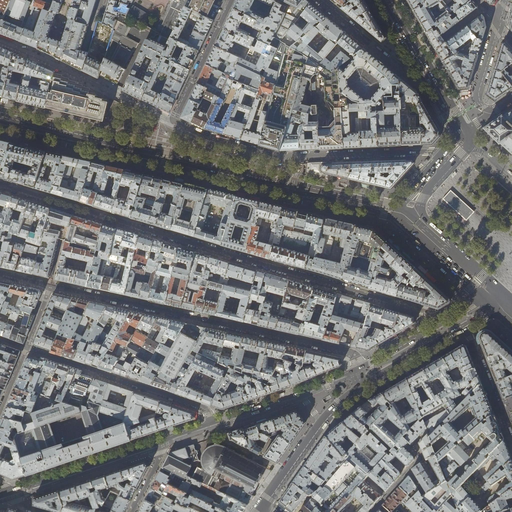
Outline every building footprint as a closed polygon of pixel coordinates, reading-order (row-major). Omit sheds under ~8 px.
[(11,0),(0,0),(0,26),(3,20),(5,14),(11,0)] [(31,2),(28,0),(26,0),(11,0),(5,14),(23,21),(24,22),(27,12),(31,2)] [(29,45),(37,48),(53,5),(39,0),(35,0),(25,29),(20,41),(29,45)] [(59,2),(54,0),(53,5),(37,48),(38,48),(38,49),(45,52),(50,54),(55,57),(62,61),(75,21),(79,9),(74,7),(73,8),(71,7),(68,16),(70,19),(66,30),(63,40),(61,41),(49,37),(48,35),(52,25),(56,14),(59,13),(62,4),(60,3),(59,2)] [(54,0),(59,2),(60,3),(62,4),(63,0),(73,0),(71,7),(73,8),(74,7),(79,9),(81,0),(54,0)] [(96,0),(81,0),(79,9),(75,21),(89,25),(91,17),(96,2),(96,0)] [(127,15),(131,6),(113,0),(109,0),(108,5),(104,18),(102,23),(114,28),(116,20),(123,24),(126,17),(125,17),(124,19),(121,18),(122,16),(119,15),(120,12),(127,15)] [(172,0),(173,1),(158,33),(160,34),(160,35),(170,40),(170,38),(185,7),(188,8),(207,17),(211,9),(213,5),(214,3),(215,0),(172,0)] [(283,11),(280,10),(282,5),(272,0),(236,0),(233,8),(257,20),(249,35),(255,38),(258,40),(270,45),(274,37),(280,40),(294,24),(298,19),(283,12),(283,11)] [(281,0),(280,2),(276,0),(272,0),(282,5),(285,6),(283,12),(298,19),(301,15),(310,3),(306,0),(281,0)] [(331,0),(333,1),(340,8),(341,8),(351,0),(331,0)] [(385,38),(383,33),(375,20),(368,9),(363,0),(351,0),(341,8),(348,14),(376,37),(381,42),(385,38)] [(413,11),(427,0),(406,0),(409,4),(413,11)] [(420,22),(426,33),(435,27),(451,15),(438,0),(427,0),(413,11),(420,22)] [(470,0),(438,0),(451,15),(454,13),(471,0),(470,0)] [(471,0),(454,13),(459,21),(468,14),(477,7),(473,3),(471,0)] [(318,10),(310,3),(301,15),(310,22),(303,31),(294,24),(280,40),(286,44),(290,47),(327,18),(318,10)] [(149,15),(133,5),(128,13),(144,23),(149,15)] [(210,28),(214,20),(207,17),(188,8),(185,7),(170,38),(199,51),(202,44),(210,28)] [(228,18),(223,28),(247,40),(249,35),(257,20),(233,8),(228,18)] [(454,13),(451,15),(435,27),(440,35),(449,29),(459,21),(454,13)] [(466,25),(474,36),(475,36),(476,33),(475,33),(478,31),(479,32),(477,39),(483,40),(487,27),(486,22),(485,17),(482,14),(466,25)] [(346,33),(336,25),(327,18),(290,47),(302,53),(308,57),(319,64),(325,57),(332,49),(338,42),(346,33)] [(21,27),(3,20),(0,26),(0,33),(16,40),(21,27)] [(124,24),(123,24),(116,20),(114,28),(111,39),(119,44),(110,61),(105,57),(101,70),(99,75),(111,82),(117,85),(119,80),(120,81),(126,69),(123,68),(133,51),(134,51),(138,44),(124,36),(129,27),(124,24)] [(89,25),(75,21),(62,61),(65,62),(68,63),(72,65),(76,67),(76,68),(77,68),(78,69),(80,69),(80,70),(81,70),(82,70),(88,52),(87,52),(86,52),(84,51),(82,50),(81,50),(83,42),(89,25)] [(111,39),(114,28),(102,23),(98,21),(97,21),(95,29),(89,47),(88,52),(82,70),(90,74),(95,77),(98,78),(99,75),(101,70),(105,57),(111,39)] [(476,38),(474,36),(466,25),(454,35),(448,40),(445,41),(445,42),(455,54),(460,50),(461,49),(459,46),(465,41),(468,44),(476,38)] [(21,27),(16,40),(18,41),(20,41),(25,29),(23,28),(21,27)] [(435,27),(426,33),(427,34),(431,42),(432,43),(433,46),(435,48),(435,49),(445,42),(445,41),(445,40),(443,38),(442,36),(441,36),(441,35),(440,35),(435,27)] [(251,45),(255,38),(249,35),(247,40),(223,28),(219,37),(215,46),(228,52),(231,45),(233,46),(234,44),(232,43),(233,42),(234,41),(250,48),(245,59),(239,57),(230,76),(229,78),(243,84),(259,90),(262,82),(262,81),(267,68),(278,72),(286,44),(280,40),(274,37),(270,45),(258,40),(255,47),(251,45)] [(325,57),(319,64),(332,73),(333,72),(338,67),(340,66),(353,56),(364,48),(348,35),(346,33),(338,42),(344,48),(339,54),(332,49),(325,57)] [(149,39),(148,39),(147,39),(146,39),(124,88),(123,90),(132,95),(141,100),(162,56),(170,40),(160,35),(159,35),(158,34),(157,35),(154,40),(150,38),(150,39),(149,39)] [(170,38),(170,40),(162,56),(167,58),(171,60),(175,62),(190,70),(196,57),(199,51),(170,38)] [(477,39),(476,38),(468,44),(470,47),(469,48),(471,48),(470,50),(468,49),(468,48),(466,46),(461,49),(460,50),(478,55),(478,54),(483,40),(477,39)] [(445,42),(435,49),(437,51),(439,55),(440,57),(443,62),(455,54),(445,42)] [(510,64),(511,63),(511,62),(511,49),(509,46),(506,42),(504,43),(502,43),(498,58),(495,70),(501,71),(506,68),(507,67),(509,65),(507,63),(507,61),(508,61),(508,60),(509,62),(509,63),(510,64)] [(302,53),(290,47),(286,44),(278,72),(259,144),(268,147),(276,149),(280,150),(290,116),(291,113),(293,109),(302,76),(308,57),(302,53)] [(0,96),(3,97),(4,98),(13,52),(0,46),(0,96)] [(239,57),(228,52),(215,46),(214,47),(206,64),(230,76),(239,57)] [(365,49),(364,48),(353,56),(354,57),(354,59),(344,70),(340,66),(338,67),(341,98),(346,98),(348,96),(352,100),(351,101),(353,101),(359,104),(366,103),(367,117),(369,117),(371,117),(377,117),(376,111),(384,111),(384,105),(380,105),(382,103),(380,102),(382,99),(384,101),(384,96),(386,93),(392,93),(392,92),(392,84),(399,84),(399,77),(398,76),(397,75),(396,74),(384,64),(382,62),(379,60),(367,50),(366,49),(365,49)] [(460,50),(455,54),(443,62),(444,63),(452,79),(456,84),(458,89),(468,88),(470,81),(472,74),(473,71),(478,55),(460,50)] [(20,56),(13,52),(4,98),(9,99),(17,101),(21,85),(17,84),(18,82),(14,81),(13,83),(10,82),(11,79),(13,80),(15,71),(24,73),(27,59),(20,56)] [(157,107),(157,106),(162,94),(152,90),(161,71),(170,75),(171,72),(173,68),(174,66),(175,62),(171,60),(168,65),(168,64),(167,64),(167,63),(166,63),(165,63),(164,63),(167,58),(162,56),(141,100),(154,106),(157,107)] [(319,139),(319,149),(322,149),(340,148),(344,148),(341,105),(343,105),(345,105),(347,105),(346,98),(341,98),(338,67),(333,72),(332,73),(319,64),(308,57),(302,76),(310,79),(311,79),(311,78),(314,74),(320,73),(323,77),(325,100),(327,100),(334,106),(335,109),(334,109),(334,116),(335,116),(335,119),(329,126),(318,126),(319,139)] [(54,71),(40,65),(27,59),(24,73),(21,85),(17,101),(30,104),(46,107),(54,73),(54,71)] [(190,70),(175,62),(174,66),(178,68),(176,70),(174,69),(173,68),(171,72),(186,79),(186,77),(190,70)] [(230,76),(206,64),(200,77),(197,83),(208,88),(206,91),(220,97),(229,78),(230,76)] [(511,69),(509,65),(507,67),(511,74),(511,75),(510,75),(509,74),(509,73),(509,72),(508,72),(508,71),(506,68),(501,71),(505,77),(507,79),(511,85),(511,69)] [(278,72),(267,68),(262,81),(262,82),(259,90),(240,139),(250,142),(259,144),(278,72)] [(503,78),(505,77),(501,71),(495,70),(494,71),(487,93),(491,96),(496,99),(504,93),(511,88),(511,85),(507,79),(504,80),(503,78)] [(186,79),(171,72),(170,75),(162,93),(162,94),(157,106),(170,113),(186,79)] [(54,73),(46,107),(50,108),(104,121),(106,112),(108,103),(105,102),(102,101),(104,95),(97,93),(97,92),(90,90),(90,88),(87,87),(83,86),(83,85),(76,83),(76,81),(68,80),(67,84),(64,83),(62,82),(60,82),(62,75),(54,73)] [(307,113),(308,114),(312,115),(312,107),(307,106),(305,94),(311,95),(310,79),(302,76),(293,109),(297,110),(302,112),(307,113)] [(412,87),(399,77),(399,84),(399,90),(405,94),(404,95),(404,96),(403,98),(400,98),(400,109),(406,108),(408,108),(409,107),(417,105),(422,102),(417,92),(413,88),(412,87)] [(235,104),(236,105),(243,84),(229,78),(220,97),(205,129),(215,132),(224,134),(235,104)] [(206,91),(208,88),(197,83),(193,92),(190,99),(200,104),(203,97),(205,94),(202,93),(204,90),(206,91)] [(240,139),(259,90),(243,84),(236,105),(235,104),(224,134),(232,137),(240,139)] [(400,98),(399,90),(399,84),(392,84),(392,92),(396,91),(396,99),(395,100),(389,100),(388,99),(388,96),(384,96),(384,101),(384,105),(384,111),(384,114),(396,114),(396,115),(395,116),(395,117),(394,117),(395,122),(395,125),(396,126),(397,126),(397,127),(385,127),(386,146),(392,146),(401,145),(400,109),(400,98)] [(458,89),(456,84),(454,85),(457,90),(458,92),(467,91),(468,88),(458,89)] [(414,87),(413,88),(417,92),(422,102),(427,110),(429,109),(419,92),(414,87)] [(220,97),(206,91),(205,94),(203,97),(212,101),(213,103),(213,104),(212,103),(210,104),(207,111),(207,112),(208,113),(206,114),(197,109),(197,111),(191,123),(193,123),(205,129),(220,97)] [(345,108),(345,107),(342,107),(343,105),(341,105),(344,148),(352,147),(361,147),(359,118),(367,117),(366,103),(359,104),(353,101),(351,101),(352,100),(348,96),(346,98),(347,105),(345,105),(345,108)] [(199,107),(200,104),(190,99),(187,105),(181,118),(191,123),(197,111),(193,109),(195,106),(199,107)] [(427,110),(422,102),(417,105),(420,114),(420,123),(423,123),(426,128),(424,129),(421,127),(420,127),(421,144),(432,144),(439,137),(439,133),(439,130),(432,119),(427,110)] [(406,108),(400,109),(401,145),(409,145),(415,145),(419,144),(421,144),(420,127),(416,127),(416,115),(410,115),(409,107),(408,108),(406,108)] [(293,115),(293,116),(292,117),(290,116),(280,150),(290,150),(300,150),(299,139),(307,113),(302,112),(301,115),(296,114),(297,110),(293,109),(291,113),(293,113),(293,114),(293,115)] [(511,109),(503,115),(502,115),(489,124),(483,127),(499,144),(500,143),(511,153),(511,109)] [(385,127),(384,114),(384,111),(376,111),(377,117),(378,146),(382,146),(386,146),(385,127)] [(319,139),(314,139),(306,139),(305,136),(308,136),(308,135),(308,134),(309,134),(309,130),(313,130),(313,121),(307,121),(308,114),(307,113),(299,139),(300,150),(312,149),(319,149),(319,139)] [(378,146),(377,117),(371,117),(372,130),(368,130),(368,121),(369,120),(369,117),(367,117),(359,118),(361,147),(371,147),(378,146)] [(0,175),(10,143),(0,140),(0,175)] [(12,143),(10,143),(0,175),(0,176),(6,179),(18,182),(21,171),(22,168),(28,147),(25,146),(22,146),(12,143)] [(26,185),(35,188),(46,151),(35,149),(28,147),(22,168),(24,169),(24,172),(21,171),(18,182),(26,185)] [(51,193),(62,155),(55,153),(46,151),(35,188),(43,190),(51,193)] [(84,187),(91,162),(77,159),(75,158),(62,155),(51,193),(65,197),(79,201),(84,187)] [(311,170),(322,172),(334,175),(361,181),(362,182),(370,183),(372,184),(381,186),(391,188),(396,183),(401,177),(403,175),(406,172),(411,167),(414,163),(413,160),(390,161),(382,161),(376,161),(367,161),(356,162),(342,162),(311,164),(311,170)] [(87,203),(94,205),(106,165),(99,164),(91,162),(84,187),(79,201),(87,203)] [(120,185),(124,170),(116,168),(114,167),(106,165),(94,205),(102,208),(112,211),(119,187),(120,185)] [(136,172),(124,170),(120,185),(121,186),(122,184),(132,186),(127,203),(125,202),(125,200),(122,199),(123,199),(119,198),(122,188),(119,187),(112,211),(122,214),(131,216),(137,195),(144,174),(136,172)] [(322,172),(311,170),(310,175),(333,180),(334,175),(322,172)] [(161,178),(144,174),(137,195),(147,198),(148,193),(155,195),(153,200),(157,201),(163,179),(161,178)] [(173,181),(163,179),(157,201),(164,203),(162,210),(165,211),(167,204),(164,203),(167,195),(169,195),(169,193),(174,194),(175,196),(173,203),(172,203),(172,204),(173,204),(170,214),(161,211),(157,224),(162,226),(170,228),(183,183),(174,181),(173,181)] [(182,232),(194,235),(207,189),(205,189),(183,183),(170,228),(182,232)] [(222,244),(236,196),(234,195),(221,192),(207,189),(194,235),(208,239),(222,244)] [(473,211),(451,190),(443,199),(466,219),(466,220),(474,212),(473,211)] [(6,219),(13,196),(6,194),(1,192),(0,195),(0,222),(4,224),(6,219)] [(157,224),(161,211),(162,210),(164,203),(157,201),(153,200),(147,198),(137,195),(131,216),(147,221),(157,224)] [(16,242),(20,230),(29,201),(21,199),(13,196),(6,219),(4,224),(1,236),(8,238),(7,241),(14,242),(16,242)] [(230,246),(245,251),(259,201),(247,198),(236,196),(222,244),(230,246)] [(42,240),(44,234),(50,208),(40,204),(29,201),(20,230),(29,233),(26,241),(33,243),(41,245),(42,240)] [(276,234),(283,207),(282,207),(271,204),(259,201),(245,251),(257,254),(269,258),(276,234)] [(288,208),(283,207),(276,234),(291,237),(293,232),(283,229),(285,224),(294,226),(298,210),(290,208),(288,208)] [(58,239),(59,238),(58,238),(60,231),(50,229),(52,222),(69,226),(72,215),(61,211),(50,208),(44,234),(58,239)] [(300,211),(298,210),(294,226),(305,229),(309,213),(300,211)] [(318,243),(321,232),(324,216),(317,215),(309,213),(305,229),(304,234),(302,240),(307,241),(312,242),(318,243)] [(69,226),(65,240),(66,240),(82,245),(92,248),(96,249),(103,224),(86,219),(72,215),(69,226)] [(321,232),(331,234),(342,237),(352,239),(356,224),(340,220),(324,216),(321,232)] [(109,226),(103,224),(96,249),(100,250),(102,240),(107,242),(108,243),(107,252),(110,253),(117,228),(109,226)] [(369,242),(374,228),(373,228),(365,226),(359,225),(356,224),(352,239),(348,254),(363,258),(369,242)] [(376,226),(374,228),(382,236),(384,234),(376,226)] [(117,228),(110,253),(101,289),(109,291),(110,291),(113,278),(105,276),(106,273),(110,275),(113,266),(110,266),(111,261),(112,262),(112,264),(117,265),(119,255),(125,231),(121,229),(117,228)] [(374,228),(369,242),(363,258),(376,261),(381,247),(387,240),(385,239),(384,237),(382,236),(374,228)] [(16,270),(17,270),(21,256),(26,241),(29,233),(20,230),(16,242),(14,251),(15,251),(15,254),(19,255),(15,270),(16,270)] [(128,258),(133,259),(139,235),(134,234),(125,231),(119,255),(121,256),(122,252),(123,252),(124,248),(126,249),(127,246),(131,247),(128,258)] [(291,237),(302,240),(304,234),(293,231),(293,232),(291,237)] [(341,279),(345,264),(341,263),(320,258),(320,255),(322,256),(322,257),(328,258),(332,243),(331,240),(330,240),(331,234),(321,232),(318,243),(315,257),(314,257),(314,259),(310,258),(310,256),(308,256),(305,268),(327,275),(341,279)] [(40,275),(49,278),(56,248),(58,239),(44,234),(42,240),(49,242),(48,248),(40,246),(37,260),(33,274),(40,275)] [(286,263),(305,268),(308,256),(310,256),(314,257),(315,257),(318,243),(312,242),(309,255),(282,247),(284,241),(299,245),(303,246),(303,247),(307,246),(306,245),(307,241),(302,240),(291,237),(276,234),(269,258),(286,263)] [(154,239),(146,237),(139,235),(133,259),(133,260),(147,264),(149,258),(150,253),(154,239)] [(0,266),(5,268),(15,270),(19,255),(15,254),(14,253),(12,261),(8,260),(10,253),(11,253),(14,242),(7,241),(8,238),(1,236),(0,240),(0,266)] [(352,239),(342,237),(340,246),(340,247),(340,248),(344,249),(343,255),(341,254),(340,257),(342,258),(341,263),(345,264),(348,254),(352,239)] [(390,238),(387,240),(399,251),(401,248),(390,238)] [(149,258),(147,264),(157,267),(159,262),(164,242),(159,241),(154,239),(150,253),(152,253),(152,251),(156,252),(155,259),(149,258)] [(65,242),(56,279),(61,280),(72,283),(87,286),(96,249),(92,248),(91,251),(81,249),(82,245),(66,240),(65,242)] [(390,265),(401,253),(400,252),(399,251),(387,240),(381,247),(376,261),(375,266),(377,267),(377,269),(374,268),(374,269),(381,271),(384,272),(388,274),(390,265)] [(24,272),(33,274),(37,260),(35,260),(38,247),(32,245),(33,243),(26,241),(21,256),(17,270),(24,272)] [(164,242),(159,262),(174,266),(179,247),(171,245),(164,242)] [(179,247),(174,266),(165,304),(171,305),(181,307),(185,288),(189,275),(195,252),(187,249),(179,247)] [(96,249),(87,286),(94,288),(101,289),(110,253),(107,252),(100,250),(96,249)] [(403,251),(401,253),(412,263),(414,261),(403,251)] [(198,278),(203,279),(209,256),(202,254),(195,252),(189,275),(194,277),(198,278)] [(412,263),(401,253),(390,265),(388,274),(390,276),(391,276),(394,272),(397,275),(393,279),(394,279),(399,284),(415,266),(414,265),(412,263)] [(348,254),(345,264),(341,279),(355,283),(369,288),(374,269),(374,268),(375,266),(376,261),(363,258),(348,254)] [(110,291),(118,293),(125,295),(133,260),(133,259),(128,258),(121,256),(119,255),(117,265),(113,278),(110,291)] [(230,262),(218,259),(209,256),(203,279),(206,280),(224,285),(225,278),(230,262)] [(147,264),(133,260),(125,295),(131,296),(149,300),(157,267),(147,264)] [(159,262),(157,267),(149,300),(156,302),(165,304),(174,266),(159,262)] [(230,262),(225,278),(229,279),(230,276),(253,283),(254,280),(257,270),(244,266),(230,262)] [(420,265),(417,268),(424,274),(426,272),(420,265)] [(416,267),(415,266),(399,284),(412,287),(415,285),(424,274),(417,268),(416,267)] [(375,290),(382,292),(388,274),(384,272),(382,277),(380,276),(381,271),(374,269),(369,288),(375,290)] [(253,285),(253,286),(251,293),(259,295),(262,286),(263,282),(265,273),(261,271),(257,270),(254,280),(259,281),(258,286),(253,285)] [(267,291),(285,296),(289,280),(276,276),(265,273),(263,282),(266,283),(265,287),(262,286),(259,295),(265,296),(266,296),(267,291)] [(388,293),(395,296),(399,284),(394,279),(393,280),(393,279),(391,279),(391,280),(389,279),(390,276),(388,274),(382,292),(388,293)] [(438,287),(424,274),(415,285),(426,288),(426,289),(429,291),(430,294),(428,295),(425,294),(422,304),(429,306),(436,308),(437,308),(438,308),(449,302),(450,298),(441,290),(438,287)] [(189,275),(185,288),(181,307),(188,309),(195,311),(202,283),(203,279),(198,278),(197,281),(194,280),(194,277),(189,275)] [(221,293),(216,316),(227,318),(230,319),(243,322),(251,293),(253,286),(229,279),(225,278),(224,285),(222,293),(221,293)] [(0,312),(3,306),(7,295),(5,295),(5,293),(6,291),(7,290),(9,291),(12,284),(0,280),(0,312)] [(204,283),(202,283),(195,311),(205,313),(216,316),(221,293),(222,293),(224,285),(206,280),(204,283)] [(283,301),(298,305),(299,301),(294,300),(291,302),(291,300),(290,300),(290,293),(306,298),(303,303),(302,303),(301,304),(300,306),(308,308),(314,287),(301,283),(289,280),(285,296),(283,301)] [(12,283),(12,284),(9,291),(7,295),(3,306),(12,310),(19,313),(21,310),(21,308),(23,303),(25,299),(26,295),(29,287),(22,286),(12,283)] [(409,299),(422,304),(425,294),(428,295),(430,294),(429,291),(426,289),(415,285),(412,287),(399,284),(395,296),(409,299)] [(34,289),(29,287),(26,295),(30,297),(29,300),(25,299),(23,303),(34,307),(35,307),(41,293),(39,290),(34,289)] [(308,308),(307,309),(313,311),(316,304),(318,302),(325,305),(322,314),(330,317),(332,314),(334,304),(331,304),(332,302),(335,302),(337,294),(325,290),(314,287),(308,308)] [(245,322),(251,324),(255,310),(250,309),(253,299),(258,301),(259,295),(251,293),(243,322),(245,322)] [(50,301),(47,308),(53,310),(55,306),(67,311),(72,297),(60,295),(55,294),(52,295),(50,301)] [(350,345),(356,347),(364,325),(370,304),(356,299),(352,311),(351,311),(350,316),(347,315),(350,303),(351,303),(352,298),(337,294),(335,302),(334,304),(332,314),(330,317),(329,321),(336,323),(334,329),(338,330),(337,333),(342,334),(339,343),(345,344),(347,337),(347,336),(347,335),(343,334),(345,328),(358,331),(357,334),(356,333),(354,340),(352,341),(350,345)] [(258,325),(264,301),(265,296),(259,295),(258,301),(258,302),(261,302),(259,309),(260,309),(260,311),(257,311),(258,306),(257,306),(255,310),(251,324),(257,325),(258,325)] [(64,319),(59,331),(58,334),(69,337),(72,338),(83,316),(84,313),(90,301),(81,300),(72,297),(67,311),(66,312),(66,314),(65,316),(64,318),(64,319)] [(75,339),(81,341),(87,342),(88,340),(108,305),(99,303),(90,301),(84,313),(96,319),(95,320),(93,319),(92,319),(91,321),(91,322),(84,336),(81,335),(88,321),(87,318),(83,316),(72,338),(75,339)] [(270,327),(276,329),(279,317),(279,316),(272,315),(272,314),(271,313),(270,312),(273,303),(264,301),(258,325),(270,327)] [(287,331),(298,334),(303,320),(307,309),(308,308),(300,306),(298,305),(283,301),(280,313),(284,314),(286,308),(294,311),(295,310),(296,309),(299,309),(295,318),(293,317),(292,318),(292,320),(288,319),(289,317),(288,316),(285,315),(284,318),(279,317),(276,329),(287,331)] [(15,340),(24,343),(29,331),(35,315),(31,313),(32,312),(34,307),(23,303),(21,308),(23,307),(24,307),(23,311),(21,310),(19,313),(18,316),(25,318),(22,326),(20,330),(19,329),(21,321),(21,318),(18,317),(16,321),(15,324),(9,338),(15,340)] [(377,306),(370,304),(364,325),(370,327),(372,320),(377,321),(375,327),(374,326),(374,328),(376,328),(381,329),(382,326),(380,325),(385,308),(377,306)] [(116,336),(118,333),(131,311),(117,308),(108,305),(88,340),(102,345),(100,349),(102,349),(104,346),(109,349),(116,336)] [(0,334),(3,336),(7,323),(9,317),(12,310),(3,306),(0,312),(0,334)] [(43,318),(39,328),(45,330),(47,326),(59,331),(64,319),(51,315),(53,310),(47,308),(43,318)] [(392,310),(385,308),(380,325),(382,326),(384,326),(385,323),(390,325),(389,328),(393,329),(396,323),(396,321),(399,312),(392,310)] [(310,336),(322,339),(327,328),(324,327),(325,324),(328,325),(328,323),(329,321),(330,317),(322,314),(318,325),(310,322),(313,311),(307,309),(303,320),(298,334),(310,336)] [(19,313),(12,310),(9,317),(16,321),(18,317),(18,316),(19,313)] [(119,334),(118,337),(130,341),(133,335),(127,332),(127,330),(130,324),(137,328),(145,314),(138,312),(131,311),(118,333),(119,334)] [(406,314),(399,312),(396,321),(399,321),(399,322),(396,324),(396,323),(393,329),(396,334),(405,328),(414,323),(414,316),(406,314)] [(152,316),(145,314),(137,328),(133,335),(130,341),(129,342),(141,348),(147,337),(140,333),(142,329),(142,328),(148,331),(148,334),(147,336),(148,337),(159,317),(152,316)] [(159,317),(148,337),(147,337),(141,348),(137,356),(149,363),(156,350),(172,320),(165,319),(159,317)] [(179,322),(172,320),(156,350),(167,356),(185,323),(179,322)] [(4,336),(9,338),(15,324),(13,324),(12,325),(7,323),(3,336),(4,336)] [(169,391),(169,390),(175,381),(178,374),(183,366),(185,362),(205,327),(205,328),(195,325),(185,323),(167,356),(151,385),(153,385),(168,390),(169,391)] [(377,345),(379,344),(376,339),(381,329),(376,328),(373,332),(372,332),(374,328),(370,327),(364,325),(356,347),(368,349),(369,350),(377,345)] [(389,338),(396,334),(393,329),(389,328),(384,326),(382,326),(381,329),(376,339),(379,344),(387,339),(389,338)] [(185,362),(191,364),(195,357),(198,352),(218,362),(227,332),(214,330),(205,327),(185,362)] [(334,342),(339,343),(342,334),(337,333),(338,330),(334,329),(333,332),(331,331),(332,331),(330,330),(329,329),(329,327),(327,327),(327,328),(322,339),(334,342)] [(39,346),(51,350),(55,340),(43,335),(45,330),(39,328),(36,334),(34,341),(35,345),(39,346)] [(227,332),(218,362),(228,366),(229,364),(236,365),(240,348),(235,347),(236,344),(240,345),(243,336),(231,333),(227,332)] [(480,336),(479,339),(488,362),(494,378),(496,384),(511,377),(511,354),(489,333),(485,333),(480,336)] [(57,354),(62,356),(69,337),(58,334),(57,336),(56,337),(62,339),(63,340),(65,341),(65,342),(56,339),(55,340),(51,350),(50,352),(57,354)] [(116,336),(109,349),(98,368),(104,369),(112,372),(129,342),(130,341),(118,337),(116,336)] [(242,373),(243,370),(252,373),(252,377),(258,380),(261,371),(262,366),(268,342),(256,339),(243,336),(240,345),(240,348),(236,365),(234,369),(240,372),(242,373)] [(68,358),(74,360),(79,345),(75,344),(75,346),(72,346),(75,339),(72,338),(69,337),(62,356),(68,358)] [(86,364),(92,365),(97,355),(93,353),(94,349),(99,351),(100,349),(102,345),(88,340),(87,342),(93,345),(85,363),(86,364)] [(81,341),(79,345),(74,360),(79,361),(85,363),(93,345),(87,342),(81,341)] [(129,342),(112,372),(119,374),(126,376),(131,366),(137,356),(141,348),(129,342)] [(262,366),(264,367),(263,371),(261,371),(258,380),(262,381),(267,384),(282,358),(288,346),(276,344),(268,342),(262,366)] [(2,344),(1,346),(0,349),(0,353),(1,353),(1,352),(2,352),(2,353),(2,354),(5,355),(4,357),(0,355),(0,358),(15,364),(16,362),(20,351),(6,346),(2,344)] [(97,367),(98,368),(109,349),(104,346),(102,349),(100,349),(99,351),(97,355),(92,365),(97,367)] [(288,346),(282,358),(303,365),(306,350),(297,348),(288,346)] [(452,353),(441,359),(462,393),(478,377),(474,367),(467,347),(463,346),(452,353)] [(149,384),(151,385),(167,356),(156,350),(149,363),(139,380),(147,383),(149,384)] [(303,365),(308,378),(323,372),(341,364),(341,358),(321,354),(306,350),(303,365)] [(128,376),(139,380),(149,363),(137,356),(131,366),(126,376),(128,376)] [(25,362),(23,366),(31,369),(32,368),(33,368),(34,367),(35,367),(34,370),(35,371),(40,360),(35,358),(30,357),(27,358),(25,362)] [(41,357),(40,360),(35,371),(38,372),(39,369),(43,370),(47,359),(43,358),(41,357)] [(188,369),(175,393),(179,394),(199,400),(211,405),(224,381),(221,380),(225,370),(195,357),(191,364),(188,369)] [(11,374),(15,364),(0,358),(0,374),(9,378),(10,376),(11,374)] [(267,384),(269,385),(272,392),(282,389),(291,385),(287,375),(282,358),(267,384)] [(287,375),(291,385),(300,382),(301,381),(308,378),(303,365),(282,358),(287,375)] [(34,391),(38,392),(45,396),(52,380),(51,380),(50,382),(47,381),(46,381),(43,381),(44,377),(47,378),(49,372),(54,374),(59,363),(56,362),(47,359),(43,370),(41,373),(37,383),(34,391)] [(424,369),(422,370),(430,383),(439,378),(445,389),(444,392),(437,396),(444,406),(446,410),(450,417),(465,401),(460,396),(462,393),(441,359),(424,369)] [(50,397),(56,399),(59,392),(53,390),(55,384),(58,385),(56,389),(60,390),(64,382),(65,379),(71,367),(65,365),(59,363),(54,374),(53,377),(53,378),(52,380),(45,396),(50,397)] [(21,372),(19,377),(27,379),(28,376),(31,378),(33,372),(36,373),(33,380),(32,379),(31,380),(37,383),(41,373),(38,372),(35,371),(34,370),(31,369),(23,366),(21,372)] [(170,391),(175,393),(188,369),(183,366),(178,374),(181,376),(179,379),(179,378),(177,381),(175,381),(169,390),(170,391)] [(60,401),(62,401),(68,403),(77,383),(74,382),(76,378),(79,379),(81,375),(82,371),(75,368),(71,367),(65,379),(68,380),(67,383),(64,382),(60,390),(59,392),(56,399),(60,401)] [(222,408),(223,408),(224,408),(225,408),(234,405),(230,392),(240,372),(234,369),(230,367),(224,381),(211,405),(212,405),(221,408),(222,408)] [(437,396),(430,383),(422,370),(411,376),(406,380),(422,418),(422,419),(444,406),(437,396)] [(243,402),(245,401),(242,394),(251,376),(242,373),(240,372),(230,392),(234,405),(243,402)] [(0,387),(5,390),(7,384),(9,378),(0,374),(0,387)] [(77,383),(68,403),(80,407),(93,379),(90,378),(87,377),(81,375),(79,379),(77,383)] [(257,397),(258,397),(254,385),(251,376),(242,394),(245,401),(257,397)] [(260,396),(272,392),(269,385),(267,384),(265,386),(262,381),(258,380),(252,377),(251,376),(254,385),(258,397),(260,396)] [(31,380),(27,379),(19,377),(15,386),(15,387),(33,393),(31,399),(36,400),(38,392),(34,391),(37,383),(31,380)] [(480,383),(478,377),(462,393),(460,396),(465,401),(481,384),(480,383)] [(500,394),(503,401),(511,397),(511,377),(496,384),(497,386),(500,394)] [(26,474),(74,458),(80,456),(87,454),(131,439),(127,426),(138,423),(141,421),(155,417),(157,412),(160,401),(134,392),(133,392),(121,388),(108,383),(93,378),(93,379),(80,407),(68,403),(62,401),(49,405),(47,398),(50,397),(45,396),(38,392),(36,400),(34,405),(32,412),(26,410),(24,415),(24,417),(22,422),(25,430),(19,432),(17,433),(14,438),(18,450),(21,457),(26,474)] [(419,421),(422,418),(406,380),(391,389),(381,395),(391,407),(368,431),(390,452),(402,438),(410,431),(410,430),(411,431),(412,430),(411,429),(412,429),(410,427),(409,428),(408,426),(418,420),(419,421)] [(432,446),(442,437),(448,444),(435,455),(435,456),(438,463),(448,454),(487,419),(494,416),(489,404),(481,384),(465,401),(450,417),(449,418),(436,432),(429,439),(431,445),(432,446)] [(14,388),(12,393),(31,399),(33,393),(15,387),(14,388)] [(10,397),(10,398),(34,405),(36,400),(31,399),(12,393),(10,397)] [(391,407),(381,395),(365,404),(362,407),(350,416),(368,431),(391,407)] [(506,409),(511,423),(511,397),(503,401),(506,409)] [(7,405),(8,405),(26,410),(32,412),(34,405),(10,398),(10,399),(7,405)] [(157,412),(155,417),(159,430),(174,425),(186,421),(194,418),(194,415),(194,412),(160,401),(157,412)] [(7,407),(3,416),(22,422),(24,417),(16,415),(16,413),(24,415),(26,410),(8,405),(7,407)] [(283,429),(283,430),(280,435),(291,443),(305,422),(300,416),(298,413),(296,410),(283,415),(273,418),(277,431),(283,429)] [(446,410),(424,423),(429,434),(428,435),(429,439),(436,432),(433,428),(442,422),(445,419),(446,418),(445,417),(447,416),(449,418),(450,417),(446,410)] [(0,468),(4,458),(1,457),(3,454),(1,453),(2,453),(2,452),(4,446),(5,445),(6,445),(11,447),(13,452),(18,450),(14,438),(10,436),(13,427),(17,426),(19,432),(25,430),(22,422),(3,416),(2,418),(0,423),(0,468)] [(354,430),(362,437),(368,431),(350,416),(342,423),(341,424),(351,433),(354,430)] [(460,488),(471,476),(504,442),(499,429),(494,416),(487,419),(448,454),(461,467),(469,458),(462,452),(473,441),(474,441),(474,440),(475,440),(481,433),(491,443),(485,450),(484,450),(483,451),(472,463),(473,464),(472,466),(470,468),(469,467),(468,467),(467,467),(466,468),(465,469),(465,470),(466,472),(459,479),(457,476),(449,484),(446,481),(446,482),(426,494),(422,497),(423,499),(434,511),(435,511),(437,511),(452,496),(460,488)] [(145,435),(159,430),(155,417),(141,421),(142,424),(140,425),(140,424),(139,424),(138,423),(127,426),(131,439),(145,435)] [(265,421),(257,423),(259,431),(270,436),(278,433),(277,431),(273,418),(265,421)] [(420,442),(421,442),(428,435),(429,434),(424,423),(423,421),(421,424),(419,422),(412,429),(415,432),(414,433),(414,434),(410,431),(402,438),(408,443),(410,445),(412,443),(421,434),(424,437),(423,438),(420,440),(420,442)] [(251,449),(260,453),(263,448),(258,445),(256,440),(260,438),(267,442),(269,438),(270,436),(259,431),(257,423),(255,424),(244,428),(251,449)] [(348,439),(355,445),(359,440),(351,433),(341,424),(326,437),(325,437),(325,438),(343,460),(347,454),(339,445),(337,446),(336,444),(346,436),(348,437),(348,439)] [(231,439),(251,449),(244,428),(236,430),(235,431),(229,433),(231,439)] [(228,437),(231,439),(229,433),(235,431),(234,429),(226,432),(227,434),(228,437)] [(319,506),(317,509),(320,511),(332,511),(345,498),(347,500),(363,482),(368,477),(377,466),(390,452),(368,431),(362,437),(359,440),(355,445),(352,448),(347,454),(343,460),(324,483),(320,488),(317,492),(316,493),(312,496),(313,498),(318,502),(321,505),(320,505),(320,506),(319,506)] [(290,444),(291,443),(280,435),(279,434),(275,440),(273,439),(272,440),(269,438),(267,442),(263,448),(260,453),(270,458),(275,461),(276,461),(277,462),(290,444)] [(426,461),(428,460),(435,456),(435,455),(432,447),(430,448),(429,445),(430,444),(430,445),(431,445),(429,439),(428,435),(421,442),(418,444),(422,452),(425,460),(426,461)] [(303,468),(324,483),(343,460),(325,438),(303,468)] [(403,448),(408,443),(402,438),(390,452),(377,466),(394,482),(396,480),(400,475),(400,473),(390,463),(396,457),(406,466),(408,466),(411,463),(414,460),(413,457),(403,448)] [(483,478),(487,483),(511,461),(508,453),(504,442),(471,476),(474,478),(478,475),(478,472),(489,460),(492,463),(496,459),(498,462),(496,464),(496,465),(497,466),(483,478)] [(164,462),(160,471),(169,475),(172,477),(171,479),(168,483),(179,488),(182,484),(173,480),(173,479),(174,477),(174,478),(176,474),(184,479),(186,475),(187,475),(188,473),(191,466),(182,461),(184,458),(187,457),(187,460),(190,459),(189,457),(192,456),(193,461),(198,460),(197,457),(198,457),(198,455),(197,456),(196,454),(197,454),(197,453),(197,451),(196,451),(196,450),(195,450),(194,445),(187,447),(185,447),(179,449),(170,453),(169,454),(164,462)] [(252,494),(252,493),(253,492),(254,490),(254,489),(255,489),(256,489),(256,487),(257,486),(257,485),(258,484),(258,483),(259,481),(260,480),(261,478),(262,476),(263,475),(262,474),(263,474),(262,474),(263,472),(264,471),(265,468),(266,468),(265,467),(264,467),(258,464),(258,463),(257,463),(251,460),(250,459),(250,460),(245,457),(244,456),(243,456),(234,451),(233,451),(232,450),(227,448),(227,447),(226,448),(223,446),(219,445),(216,445),(214,445),(211,446),(208,447),(207,449),(206,449),(205,450),(204,452),(202,455),(202,457),(201,458),(202,458),(202,461),(202,463),(203,467),(205,470),(207,472),(210,474),(244,491),(252,495),(252,494)] [(18,477),(26,474),(21,457),(18,450),(13,452),(6,454),(4,458),(0,468),(0,472),(14,479),(18,477)] [(411,470),(426,494),(446,482),(438,463),(435,456),(428,460),(439,480),(432,484),(420,464),(411,470)] [(441,463),(446,478),(458,467),(448,457),(441,463)] [(143,478),(149,466),(145,461),(130,466),(121,469),(124,480),(125,481),(127,483),(137,488),(143,478)] [(485,501),(489,506),(511,491),(511,489),(511,463),(511,461),(487,483),(477,492),(481,496),(490,487),(491,488),(491,487),(505,477),(510,483),(504,488),(503,489),(497,494),(496,494),(485,501)] [(187,475),(240,500),(242,496),(241,495),(244,491),(210,474),(207,472),(205,470),(203,467),(197,466),(192,475),(188,473),(187,475)] [(394,482),(377,466),(368,477),(385,492),(394,482)] [(309,497),(312,496),(316,493),(308,488),(309,487),(310,487),(311,486),(311,485),(312,485),(311,484),(312,482),(320,488),(324,483),(303,468),(293,483),(292,485),(308,496),(309,497)] [(120,481),(124,480),(121,469),(119,470),(105,474),(110,491),(118,494),(131,500),(134,494),(137,488),(127,483),(126,486),(121,483),(120,481)] [(157,477),(156,479),(167,485),(168,483),(171,479),(168,478),(169,475),(160,471),(157,477)] [(92,479),(91,479),(99,504),(100,504),(103,505),(110,491),(105,474),(92,479)] [(214,505),(228,511),(242,511),(244,510),(248,505),(240,500),(187,475),(186,475),(184,479),(182,484),(179,488),(214,505)] [(402,484),(398,488),(417,505),(419,503),(420,505),(420,506),(421,507),(420,508),(423,511),(435,511),(434,511),(432,511),(431,511),(421,501),(423,499),(422,497),(419,492),(418,492),(416,495),(412,491),(413,490),(414,491),(416,489),(417,489),(409,477),(408,477),(402,484)] [(99,511),(101,509),(99,504),(91,479),(82,482),(75,484),(82,505),(80,511),(99,511)] [(145,499),(146,499),(154,504),(156,505),(161,495),(167,485),(156,479),(153,485),(145,499)] [(372,490),(367,485),(363,482),(347,500),(345,498),(332,511),(366,511),(369,510),(370,509),(381,497),(372,490)] [(173,500),(177,502),(198,511),(228,511),(214,505),(179,488),(168,483),(167,485),(161,495),(173,500)] [(80,511),(82,505),(75,484),(60,489),(59,490),(63,504),(60,511),(80,511)] [(290,511),(294,511),(308,496),(292,485),(286,493),(285,495),(279,503),(284,508),(287,509),(289,511),(290,511)] [(423,511),(420,508),(417,505),(398,488),(382,506),(383,507),(388,511),(392,511),(401,502),(411,511),(423,511)] [(469,498),(460,488),(452,496),(457,509),(469,499),(469,498)] [(59,511),(60,511),(63,504),(59,490),(51,493),(40,496),(34,498),(34,505),(51,510),(59,511)] [(248,505),(252,499),(254,496),(253,495),(252,495),(244,491),(241,495),(242,496),(240,500),(248,505)] [(489,506),(481,511),(506,511),(509,511),(506,501),(511,498),(511,492),(511,491),(489,506)] [(285,511),(287,509),(284,508),(279,503),(285,495),(283,493),(276,503),(276,504),(285,511)] [(124,511),(127,507),(131,500),(118,494),(114,503),(114,504),(112,509),(118,511),(124,511)] [(198,511),(177,502),(176,505),(172,503),(173,500),(161,495),(156,505),(155,507),(153,511),(151,510),(154,504),(146,499),(143,504),(139,511),(141,511),(198,511)] [(437,511),(458,511),(457,509),(452,496),(437,511)] [(314,511),(317,509),(319,506),(318,505),(317,507),(315,505),(318,502),(313,498),(300,511),(314,511)] [(481,511),(469,499),(457,509),(458,511),(461,511),(462,511),(481,511)]
